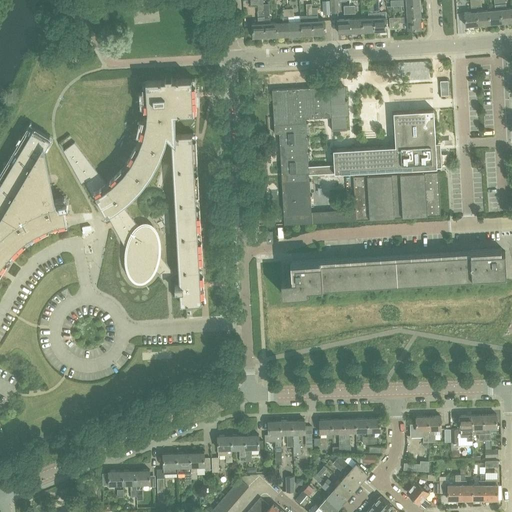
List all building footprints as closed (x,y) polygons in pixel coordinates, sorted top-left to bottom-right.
[(258,10),(258,16),(259,23),(253,24),(253,37),(266,36),(265,17),(264,17),(264,4),(263,4),(263,0),(250,0),(251,5),(258,5),(258,10)] [(330,0),(331,12),(338,12),(339,12),(338,0),(330,0)] [(368,17),(363,18),(363,31),(375,30),(373,0),(367,0),(368,12),(368,17)] [(378,0),(373,0),(375,30),(388,30),(387,11),(379,12),(378,0)] [(493,0),(495,9),(489,10),(490,24),(502,22),(499,0),(493,0)] [(505,0),(499,0),(502,22),(511,21),(511,7),(506,8),(506,3),(505,3),(505,0)] [(269,3),(264,4),(264,17),(265,17),(266,36),(278,35),(277,22),(271,23),(270,17),(271,17),(271,15),(270,14),(269,3)] [(300,16),(301,21),(302,34),(314,33),(312,7),(312,3),(306,3),(307,15),(300,16)] [(420,4),(394,5),(394,11),(402,10),(407,10),(408,16),(421,16),(420,4)] [(317,7),(312,7),(314,33),(326,33),(326,28),(331,28),(331,20),(318,20),(318,14),(317,7)] [(283,22),(277,22),(278,35),(290,35),(288,8),(282,9),(283,17),(283,22)] [(294,8),(288,8),(290,35),(302,34),(301,21),(294,21),(294,16),(294,8)] [(489,10),(477,11),(478,25),(490,24),(489,10)] [(477,11),(465,12),(466,26),(478,25),(477,11)] [(421,16),(408,16),(389,17),(390,28),(395,28),(395,22),(408,22),(408,29),(422,28),(421,20),(421,16)] [(351,32),(351,18),(339,19),(339,32),(351,32)] [(363,18),(351,18),(351,32),(363,31),(363,18)] [(173,272),(161,255),(161,252),(161,247),(161,242),(160,236),(158,231),(155,227),(152,224),(147,222),(142,223),(138,225),(122,205),(128,201),(130,198),(140,188),(142,186),(150,175),(152,172),(159,160),(160,157),(165,144),(166,141),(167,136),(172,140),(179,275),(180,285),(175,285),(175,290),(180,290),(181,304),(185,304),(202,303),(201,297),(205,297),(204,285),(204,283),(197,145),(197,140),(193,140),(193,134),(176,135),(175,114),(194,113),(194,107),(197,107),(197,95),(196,92),(196,84),(192,84),(192,78),(172,79),(172,77),(166,78),(166,80),(146,81),(147,87),(143,87),(144,110),(143,120),(140,136),(136,146),(128,160),(122,168),(107,184),(75,142),(64,150),(82,183),(85,181),(94,197),(97,195),(112,222),(122,242),(126,248),(125,254),(125,260),(126,267),(128,272),(129,276),(132,280),(135,282),(137,283),(140,283),(143,283),(146,282),(149,280),(151,278),(154,275),(156,271),(163,280),(173,272)] [(449,95),(448,80),(440,81),(441,95),(449,95)] [(311,87),(272,89),(273,91),(274,116),(275,126),(275,133),(279,133),(280,136),(280,138),(280,139),(281,159),(281,161),(282,173),(282,175),(284,211),(284,212),(284,214),(284,215),(285,223),(356,219),(356,220),(361,219),(441,215),(441,213),(438,171),(353,176),(355,208),(314,211),(311,211),(309,174),(441,166),(440,143),(435,143),(434,124),(434,109),(415,110),(393,111),(395,145),(333,149),(334,164),(309,165),(306,118),(308,118),(332,117),(332,130),(347,130),(346,115),(348,115),(348,100),(345,100),(345,86),(330,87),(330,86),(311,87)] [(68,200),(65,201),(64,198),(55,199),(45,148),(51,139),(33,128),(30,133),(27,131),(0,176),(0,275),(2,272),(8,262),(14,255),(26,243),(35,237),(49,230),(59,226),(68,225),(66,215),(64,206),(69,205),(68,200)] [(351,177),(327,179),(327,191),(352,190),(351,177)] [(63,185),(55,188),(58,195),(66,192),(63,185)] [(507,280),(505,251),(502,251),(501,248),(291,261),(292,278),(282,279),(282,294),(507,280)] [(484,414),(472,415),(473,428),(485,427),(484,414)] [(496,414),(484,414),(485,427),(497,427),(496,414)] [(428,416),(429,441),(435,441),(435,429),(441,428),(441,415),(428,416)] [(460,415),(461,428),(461,436),(467,436),(467,440),(473,440),(473,433),(473,428),(472,415),(460,415)] [(429,441),(428,416),(416,416),(416,423),(410,423),(410,437),(423,436),(423,441),(429,441)] [(380,417),(368,418),(368,431),(380,430),(380,417)] [(345,444),(344,418),(332,419),(332,432),(333,432),(339,432),(339,448),(339,452),(345,452),(345,444)] [(356,418),(344,418),(345,444),(351,444),(350,431),(356,431),(356,418)] [(368,418),(356,418),(356,431),(368,431),(368,418)] [(320,432),(327,432),(328,437),(333,437),(333,432),(332,432),(332,419),(320,419),(320,432)] [(293,420),(281,421),(281,433),(287,433),(288,445),(293,445),(293,420)] [(305,420),(293,420),(293,445),(293,455),(301,455),(301,442),(299,442),(299,433),(305,433),(306,446),(313,446),(312,426),(305,426),(305,420)] [(268,421),(269,434),(265,434),(265,441),(275,440),(275,446),(275,464),(281,464),(281,446),(281,433),(281,421),(268,421)] [(455,428),(450,429),(451,442),(459,441),(458,428),(455,428)] [(259,434),(245,435),(246,461),(252,460),(251,453),(252,453),(251,448),(259,448),(259,452),(264,451),(263,439),(259,439),(259,434)] [(218,435),(218,449),(218,455),(226,454),(226,461),(232,461),(232,448),(232,435),(218,435)] [(245,435),(232,435),(232,448),(240,448),(240,455),(240,461),(246,461),(245,435)] [(460,452),(457,449),(456,450),(452,450),(452,458),(460,458),(460,452)] [(191,452),(177,453),(178,473),(185,472),(185,482),(191,482),(191,478),(192,478),(191,452)] [(205,452),(191,452),(192,478),(197,478),(197,471),(197,466),(205,465),(205,469),(210,469),(210,457),(205,457),(205,452)] [(164,467),(165,473),(178,473),(177,453),(163,453),(164,467)] [(363,454),(363,462),(376,463),(376,455),(363,454)] [(338,457),(336,460),(360,481),(368,473),(356,463),(353,466),(341,456),(338,457)] [(360,481),(336,460),(333,463),(346,474),(341,480),(353,490),(360,481)] [(429,471),(429,464),(404,462),(403,469),(429,471)] [(150,469),(136,470),(137,496),(138,496),(138,500),(143,499),(143,483),(150,483),(150,469)] [(123,484),(123,470),(109,471),(109,484),(123,484)] [(136,470),(123,470),(123,484),(131,483),(131,496),(137,496),(136,470)] [(319,481),(322,478),(317,473),(314,477),(319,481)] [(455,474),(455,484),(448,484),(448,498),(460,498),(460,474),(455,474)] [(465,474),(460,474),(460,498),(473,498),(473,484),(465,484),(465,474)] [(479,484),(473,484),(473,498),(485,498),(485,484),(485,474),(481,474),(481,479),(479,479),(479,484)] [(287,491),(294,491),(294,476),(286,476),(287,491)] [(249,486),(240,479),(236,483),(245,490),(249,486)] [(341,480),(334,488),(346,498),(353,490),(341,480)] [(326,481),(321,485),(330,493),(326,497),(338,507),(346,498),(334,488),(326,481)] [(411,485),(412,486),(407,491),(425,507),(430,502),(424,497),(431,488),(425,483),(422,486),(416,481),(415,482),(413,482),(411,485)] [(245,490),(236,483),(233,487),(242,494),(245,490)] [(309,484),(304,490),(309,495),(314,489),(309,484)] [(485,484),(485,498),(498,498),(498,484),(485,484)] [(238,498),(242,494),(233,487),(229,491),(238,498)] [(234,503),(238,498),(229,491),(226,495),(234,503)] [(302,491),(296,499),(301,503),(307,495),(302,491)] [(231,507),(234,503),(226,495),(222,499),(231,507)] [(381,495),(373,503),(383,511),(393,511),(396,508),(381,495)] [(266,509),(269,505),(261,497),(257,501),(266,509)] [(326,497),(319,505),(326,511),(333,511),(338,507),(326,497)] [(227,511),(231,507),(222,499),(219,503),(227,511)] [(261,511),(263,511),(266,509),(257,501),(253,505),(261,511)] [(221,511),(226,511),(227,511),(219,503),(215,507),(221,511)] [(266,511),(280,511),(282,511),(274,503),(266,511)] [(316,503),(309,511),(326,511),(319,505),(319,506),(316,503)] [(383,511),(373,503),(366,511),(383,511)]
